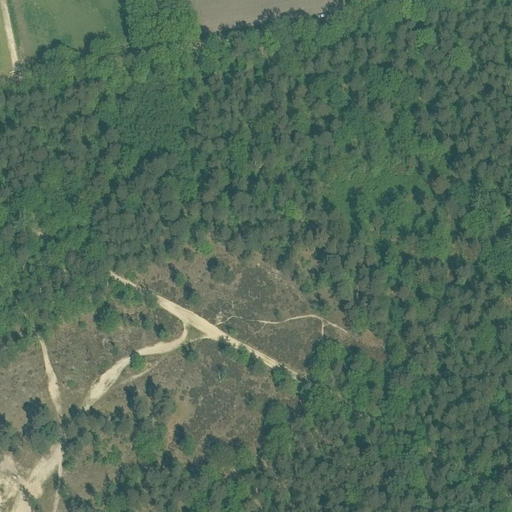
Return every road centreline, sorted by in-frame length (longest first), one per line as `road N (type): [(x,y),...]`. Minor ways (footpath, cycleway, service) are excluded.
road 1 (unclassified): [(454,0),(0,83)]
road 2 (track): [(511,500),(192,321)]
road 3 (track): [(192,321),(0,213)]
